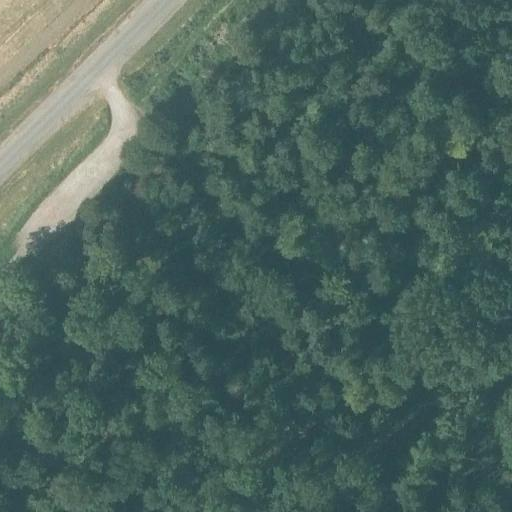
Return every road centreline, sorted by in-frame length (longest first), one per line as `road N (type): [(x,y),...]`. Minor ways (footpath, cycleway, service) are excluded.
road 1 (track): [(94,74),(136,123),(132,147),(0,280)]
road 2 (unclassified): [(0,169),(169,0)]
